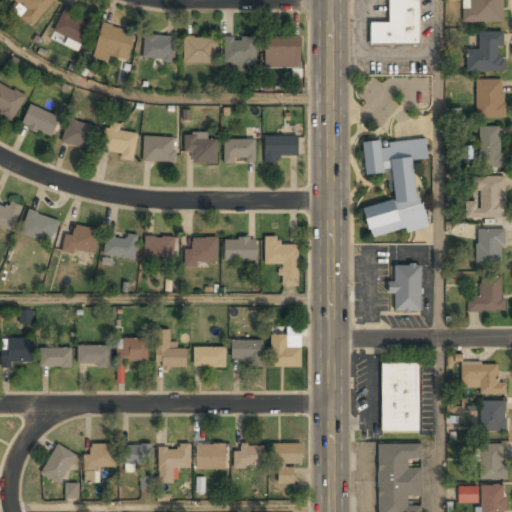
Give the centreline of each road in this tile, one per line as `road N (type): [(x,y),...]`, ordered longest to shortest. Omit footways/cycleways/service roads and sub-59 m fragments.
road 1 (secondary): [(329,511),(328,0)]
road 2 (residential): [(0,156),(101,194),(164,202),(328,200)]
road 3 (residential): [(330,404),(0,405)]
road 4 (residential): [(511,339),(329,339)]
road 5 (residential): [(154,0),(328,2)]
